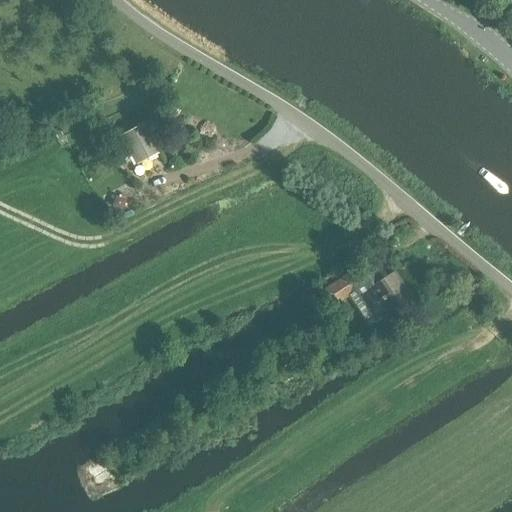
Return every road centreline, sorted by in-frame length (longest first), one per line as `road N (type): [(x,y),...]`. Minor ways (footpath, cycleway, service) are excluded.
road 1 (unclassified): [(511,290),(357,163),(116,0)]
road 2 (track): [(224,511),(489,335),(511,311)]
